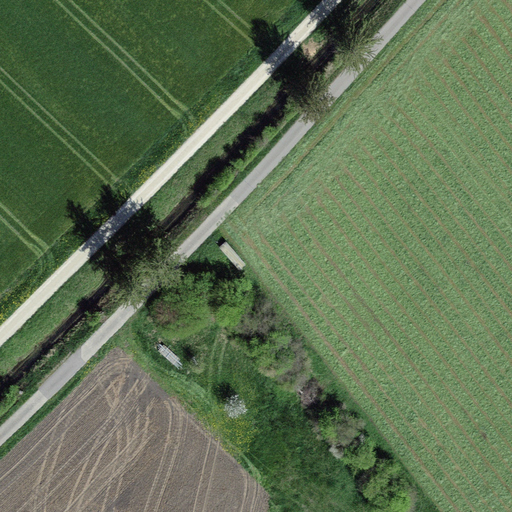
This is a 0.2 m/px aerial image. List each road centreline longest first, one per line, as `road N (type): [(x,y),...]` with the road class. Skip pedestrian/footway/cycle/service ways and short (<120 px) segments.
road 1 (track): [(437,0),(0,446)]
road 2 (track): [(332,0),(0,318)]
